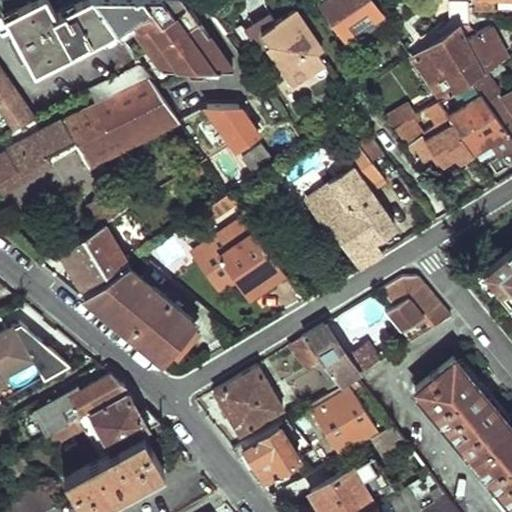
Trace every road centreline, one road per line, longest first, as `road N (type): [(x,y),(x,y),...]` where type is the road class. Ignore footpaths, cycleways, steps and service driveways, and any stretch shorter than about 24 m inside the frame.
road 1 (residential): [(166,400),(419,243)]
road 2 (residential): [(0,257),(166,400)]
road 3 (residential): [(419,243),(511,357)]
road 4 (residential): [(166,400),(256,511)]
